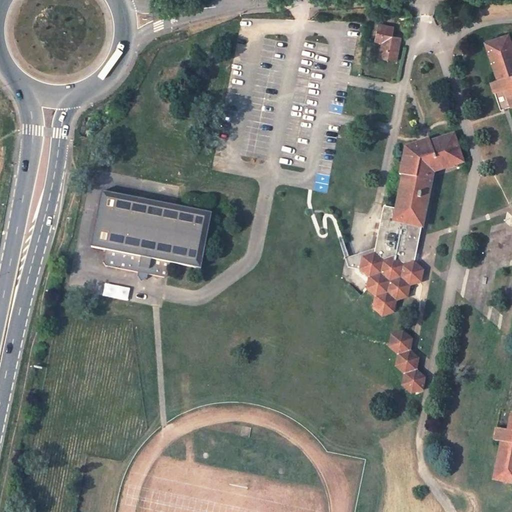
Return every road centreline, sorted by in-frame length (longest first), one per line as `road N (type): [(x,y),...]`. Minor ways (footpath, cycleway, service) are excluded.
road 1 (primary): [(0,401),(62,121),(84,89)]
road 2 (primary): [(22,82),(32,142),(0,311)]
road 3 (unclassified): [(243,0),(120,0)]
road 4 (unclassified): [(126,35),(243,0)]
